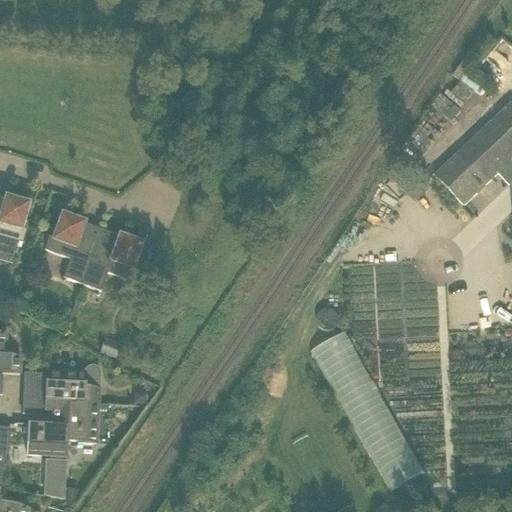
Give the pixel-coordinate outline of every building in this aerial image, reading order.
[(509,187),(511,183),(511,105),(436,178),(464,208),(498,176),(509,187)] [(0,262),(11,265),(18,243),(22,244),(26,231),(21,230),(28,206),(6,199),(4,207),(0,206),(0,262)] [(82,286),(99,239),(81,232),(84,225),(62,217),(54,240),(49,239),(44,251),(70,261),(63,280),(82,286)] [(117,245),(99,239),(82,286),(101,293),(107,274),(133,284),(137,271),(133,269),(141,246),(119,238),(117,245)] [(14,310),(17,300),(6,296),(3,304),(14,310)] [(421,476),(351,331),(315,349),(386,493),(421,476)] [(0,375),(2,375),(19,376),(20,358),(5,358),(6,335),(0,334),(0,375)] [(115,360),(120,345),(104,340),(99,355),(115,360)] [(85,376),(46,374),(44,412),(48,412),(48,420),(59,421),(60,404),(98,406),(100,376),(99,373),(96,370),(93,369),(89,369),(86,372),(85,376)] [(146,407),(147,395),(134,394),(133,406),(146,407)] [(67,421),(66,445),(96,446),(98,406),(60,404),(59,421),(67,421)] [(47,427),(28,426),(26,457),(65,459),(66,445),(67,421),(59,421),(48,420),(47,427)] [(65,488),(61,503),(73,506),(77,491),(65,488)] [(0,511),(27,511),(28,510),(0,503),(0,511)]
